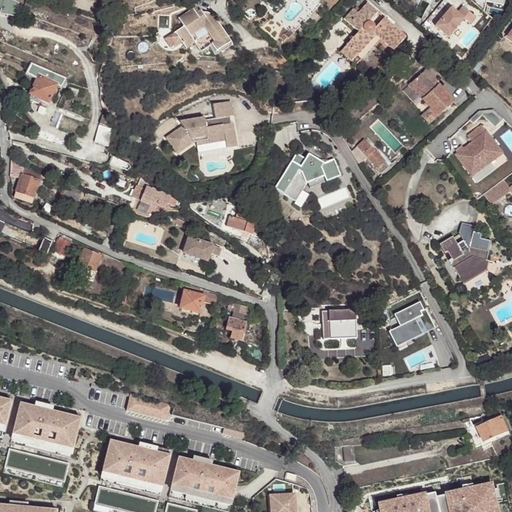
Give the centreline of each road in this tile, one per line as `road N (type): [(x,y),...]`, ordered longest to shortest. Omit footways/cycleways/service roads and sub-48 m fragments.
road 1 (residential): [(280,120),(319,118),(334,133),(469,372),(344,394),(274,384)]
road 2 (residential): [(0,369),(73,388),(91,409),(289,464),(320,490),(327,511)]
road 3 (residential): [(0,135),(8,204),(22,215),(135,264),(273,309)]
road 4 (unknown): [(274,384),(0,283)]
road 5 (residential): [(331,511),(327,469),(265,419),(274,384)]
